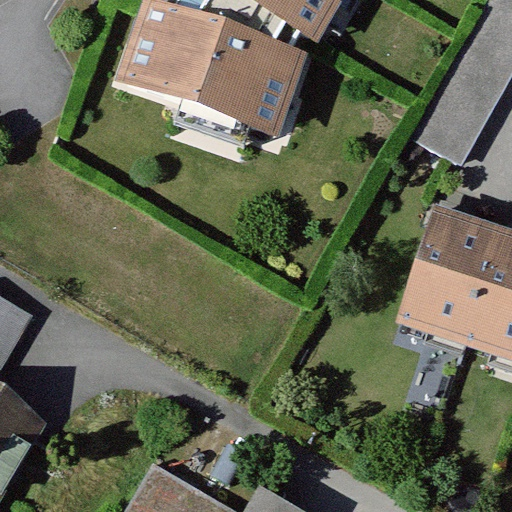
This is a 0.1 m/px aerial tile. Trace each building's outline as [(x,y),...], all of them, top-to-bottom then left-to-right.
[(288,120),(317,31),(219,0),(158,0),(136,71),(288,120)] [(276,0),(325,30),(343,0),(276,0)] [(511,3),(505,0),(488,0),(433,124),(481,145),(511,75),(511,3)] [(511,376),(511,223),(459,202),(407,336),(511,376)] [(0,374),(4,377),(36,319),(0,299),(0,374)] [(0,511),(3,511),(47,436),(0,409),(0,511)] [(309,511),(256,481),(241,507),(149,455),(116,511),(309,511)]
